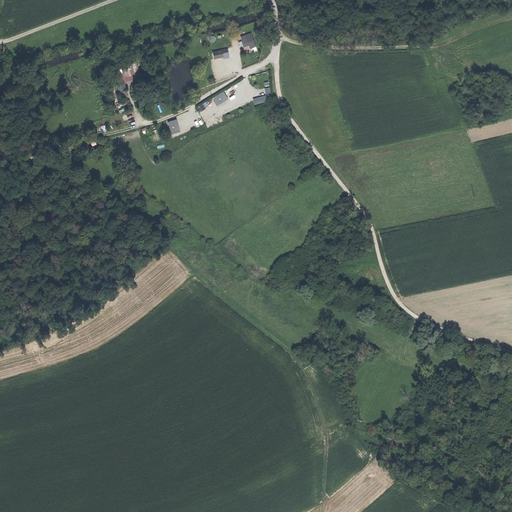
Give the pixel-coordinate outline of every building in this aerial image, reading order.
[(242,40),(244,46),(249,45),(250,48),(255,46),(252,37),(242,40)] [(211,52),(212,57),(223,56),(223,58),(228,58),(226,50),(211,52)] [(116,67),(120,82),(138,77),(134,62),(116,67)] [(212,97),(216,105),(228,99),(224,91),(212,97)] [(267,95),(253,98),(255,105),(268,101),(267,95)] [(176,118),(167,121),(171,134),(180,131),(176,118)]
